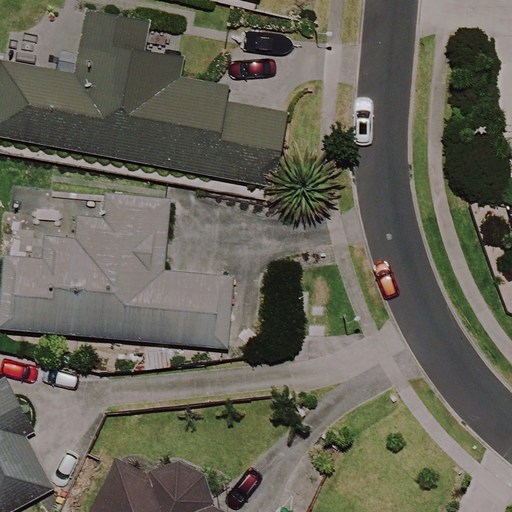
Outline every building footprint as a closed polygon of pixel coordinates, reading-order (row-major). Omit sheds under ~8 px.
[(152,25),(90,13),(79,74),(6,61),(0,91),(0,136),(280,187),(293,117),(226,105),(230,80),(179,71),(182,58),(147,51),(152,25)] [(168,199),(106,194),(104,221),(80,218),(78,242),(46,239),(45,261),(7,257),(1,329),(232,348),(237,280),(162,274),(168,199)] [(275,358),(305,362),(308,339),(327,341),(334,274),(285,269),(275,358)] [(0,372),(0,511),(7,511),(54,487),(28,438),(34,414),(6,374),(0,372)] [(219,511),(206,505),(216,485),(161,459),(149,484),(116,468),(95,511),(219,511)]
